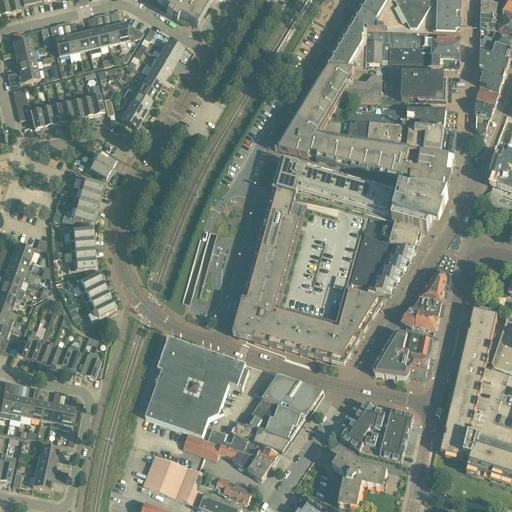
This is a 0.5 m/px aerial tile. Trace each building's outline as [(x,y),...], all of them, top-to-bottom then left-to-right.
[(0,0),(0,19),(10,17),(5,0),(0,0)] [(16,0),(5,0),(10,17),(20,15),(16,0)] [(31,0),(21,0),(23,8),(43,3),(42,0),(39,0),(32,2),(31,0)] [(160,0),(154,10),(171,21),(174,16),(196,30),(214,0),(160,0)] [(325,73),(355,74),(366,74),(367,35),(460,38),(461,2),(407,0),(366,0),(323,73),(325,73)] [(481,2),(481,19),(495,20),(496,17),(504,19),(504,18),(511,20),(511,0),(487,0),(492,2),(491,4),(484,2),(481,2)] [(481,19),(481,32),(499,38),(511,42),(511,20),(504,18),(504,19),(503,21),(495,20),(481,19)] [(125,26),(116,28),(114,29),(118,46),(129,44),(125,26)] [(114,29),(112,29),(104,31),(108,48),(118,46),(114,29)] [(56,30),(50,31),(53,44),(55,43),(58,60),(69,58),(65,40),(59,42),(56,30)] [(132,32),(132,39),(139,43),(143,37),(133,30),(132,32)] [(104,31),(96,33),(94,33),(98,51),(108,48),(104,31)] [(481,32),(480,44),(511,54),(511,42),(499,38),(481,32)] [(94,33),(92,34),(84,36),(89,53),(90,57),(99,55),(98,51),(94,33)] [(367,35),(367,46),(384,46),(384,51),(390,51),(415,52),(432,52),(460,53),(460,42),(424,41),(424,37),(367,35)] [(77,37),(74,38),(79,55),(89,53),(84,36),(77,37)] [(74,38),(72,38),(65,40),(69,58),(79,55),(74,38)] [(19,39),(12,41),(13,47),(15,55),(15,57),(33,53),(30,43),(20,45),(19,39)] [(159,46),(157,50),(178,62),(183,53),(168,44),(164,49),(159,46)] [(511,54),(480,44),(480,55),(487,57),(487,58),(509,66),(511,57),(511,54)] [(367,46),(366,66),(381,67),(382,63),(389,63),(390,51),(384,51),(384,46),(367,46)] [(157,50),(155,54),(160,57),(157,62),(173,71),(178,62),(157,50)] [(389,63),(389,69),(459,72),(460,53),(432,52),(415,52),(390,51),(389,63)] [(33,53),(15,57),(16,59),(17,67),(35,63),(33,53)] [(480,55),(480,66),(506,75),(509,66),(487,58),(487,57),(480,55)] [(112,61),(102,64),(104,70),(114,68),(112,61)] [(157,62),(152,70),(167,80),(173,71),(157,62)] [(17,67),(19,75),(20,77),(37,73),(35,63),(17,67)] [(480,66),(480,77),(502,85),(506,75),(480,66)] [(152,70),(147,79),(162,88),(167,80),(152,70)] [(113,71),(97,75),(98,79),(104,78),(118,74),(113,71)] [(20,77),(20,79),(22,87),(40,83),(37,73),(20,77)] [(325,73),(321,79),(350,82),(355,74),(325,73)] [(401,104),(418,105),(443,105),(443,98),(445,99),(446,98),(446,92),(445,91),(443,91),(444,83),(444,77),(402,76),(401,104)] [(143,77),(138,86),(157,97),(162,88),(147,79),(143,77)] [(479,89),(480,89),(499,96),(502,85),(480,77),(479,89)] [(321,79),(298,119),(329,122),(341,103),(381,107),(382,80),(372,79),(366,86),(354,85),(350,82),(321,79)] [(138,86),(133,95),(152,106),(157,97),(138,86)] [(95,97),(89,99),(90,101),(94,118),(104,116),(98,89),(94,90),(95,97)] [(481,92),(476,105),(494,111),(499,97),(498,97),(481,91),(481,92)] [(24,92),(13,95),(14,101),(26,98),(24,92)] [(82,93),(78,94),(84,121),(94,118),(90,101),(84,103),(82,93)] [(76,105),(70,106),(74,123),(84,121),(78,94),(73,95),(76,105)] [(133,95),(127,103),(147,115),(152,106),(133,95)] [(26,98),(14,101),(15,106),(27,104),(26,98)] [(62,98),(58,99),(58,102),(64,126),(74,123),(70,106),(64,107),(62,98)] [(56,109),(50,111),(54,128),(64,126),(58,102),(54,103),(56,109)] [(126,102),(121,111),(126,114),(141,123),(147,115),(127,103),(126,102)] [(30,115),(31,121),(34,133),(44,130),(38,106),(38,103),(34,104),(36,114),(30,115)] [(27,104),(15,106),(17,112),(28,110),(27,104)] [(43,105),(38,106),(44,130),(54,128),(50,111),(44,112),(43,105)] [(476,105),(476,107),(477,107),(476,118),(490,122),(491,122),(494,111),(476,105)] [(28,110),(17,112),(18,118),(30,115),(28,110)] [(350,125),(354,125),(370,127),(444,134),(446,114),(404,114),(381,112),(380,116),(351,114),(350,125)] [(126,114),(121,123),(136,132),(141,123),(126,114)] [(30,115),(18,118),(19,124),(31,121),(30,115)] [(477,127),(476,133),(476,135),(477,137),(479,138),(480,139),(482,139),(484,138),(486,137),(486,135),(487,130),(490,122),(476,118),(477,127)] [(296,119),(289,131),(290,131),(319,139),(329,122),(298,119),(296,119)] [(354,125),(352,145),(454,158),(457,135),(444,134),(370,127),(354,125)] [(289,131),(275,154),(276,154),(276,153),(309,162),(309,159),(284,153),(289,132),(290,131),(289,131)] [(289,132),(284,153),(309,159),(310,157),(318,159),(316,164),(402,185),(403,184),(410,186),(410,187),(433,190),(447,192),(452,176),(454,158),(352,145),(330,141),(319,139),(290,131),(289,132)] [(96,155),(85,173),(105,185),(115,167),(96,155)] [(497,169),(492,184),(498,185),(496,191),(498,191),(511,195),(511,160),(503,158),(501,164),(499,163),(499,165),(503,167),(502,170),(497,169)] [(274,193),(368,220),(432,238),(443,200),(402,190),(401,196),(393,194),(393,192),(308,171),(308,172),(299,170),(300,168),(282,164),(274,193)] [(64,218),(62,224),(73,227),(74,223),(90,228),(103,188),(81,182),(69,220),(64,218)] [(348,288),(368,220),(274,193),(273,195),(273,197),(233,341),(343,373),(384,306),(362,300),(348,289),(348,288)] [(369,225),(367,230),(417,244),(419,234),(395,228),(393,233),(385,231),(385,229),(369,225)] [(73,229),(62,230),(62,236),(69,236),(71,265),(67,265),(68,276),(72,275),(73,278),(77,278),(77,275),(94,273),(91,232),(73,233),(73,229)] [(367,230),(366,236),(382,240),(382,239),(391,241),(390,247),(414,254),(417,244),(367,230)] [(364,239),(361,251),(408,268),(409,266),(410,266),(414,254),(390,247),(364,239)] [(39,242),(36,252),(45,255),(46,244),(39,242)] [(8,253),(6,258),(12,260),(13,258),(30,264),(33,254),(16,248),(13,256),(8,253)] [(2,251),(0,256),(0,257),(11,262),(9,267),(28,274),(32,265),(30,264),(13,258),(12,260),(6,258),(8,253),(2,251)] [(361,251),(358,261),(402,277),(403,277),(404,275),(408,268),(361,251)] [(358,261),(354,272),(396,287),(397,287),(397,285),(402,277),(358,261)] [(9,267),(6,275),(5,277),(22,283),(24,284),(28,274),(9,267)] [(354,272),(350,286),(369,291),(368,294),(386,299),(387,296),(390,297),(391,296),(396,287),(354,272)] [(420,303),(414,313),(420,315),(439,319),(442,306),(444,307),(445,306),(444,306),(445,301),(446,302),(446,301),(443,300),(444,293),(449,294),(451,284),(449,275),(440,272),(433,276),(417,301),(420,303)] [(5,277),(5,279),(2,287),(19,293),(22,283),(5,277)] [(80,280),(65,284),(69,292),(76,288),(90,316),(86,318),(91,326),(108,318),(109,320),(116,316),(96,277),(84,283),(80,280)] [(0,291),(0,296),(15,302),(19,304),(22,294),(19,293),(2,287),(0,291)] [(0,307),(12,312),(15,302),(0,296),(0,307)] [(51,302),(49,309),(55,311),(58,305),(51,302)] [(66,308),(69,314),(77,310),(74,304),(66,308)] [(0,318),(8,321),(12,312),(0,307),(0,318)] [(69,315),(72,321),(79,318),(76,312),(69,315)] [(410,313),(402,327),(409,331),(409,334),(418,336),(419,331),(416,331),(420,315),(414,313),(411,312),(410,313)] [(469,335),(462,364),(485,369),(486,368),(497,318),(474,313),(470,330),(471,330),(470,335),(469,335)] [(420,315),(416,331),(419,331),(435,335),(439,319),(420,315)] [(0,318),(0,329),(9,332),(13,323),(8,321),(0,318)] [(508,321),(492,366),(494,370),(511,376),(511,319),(508,321)] [(0,329),(0,340),(1,341),(6,342),(9,332),(0,329)] [(396,335),(386,352),(430,361),(434,344),(433,343),(434,339),(418,336),(409,334),(408,338),(396,335)] [(22,341),(16,358),(26,362),(34,338),(30,337),(28,343),(22,341)] [(34,338),(26,362),(35,365),(41,348),(36,346),(39,340),(34,338)] [(162,374),(145,421),(203,441),(209,424),(224,417),(221,411),(229,389),(242,393),(249,374),(244,372),(246,368),(169,341),(158,372),(162,374)] [(41,348),(35,365),(45,369),(54,345),(50,344),(47,351),(41,348)] [(54,345),(45,369),(55,372),(56,369),(61,356),(60,355),(55,354),(58,347),(54,345)] [(61,356),(56,369),(65,372),(74,349),(70,347),(68,354),(62,352),(60,355),(61,356)] [(74,349),(65,372),(75,376),(81,359),(76,357),(78,350),(74,349)] [(386,352),(373,374),(375,379),(405,383),(410,381),(423,383),(425,382),(426,378),(430,361),(386,352)] [(81,359),(75,376),(84,379),(93,356),(89,355),(87,361),(81,359)] [(93,356),(84,379),(94,383),(101,366),(95,364),(97,358),(93,356)] [(461,370),(460,372),(484,378),(484,376),(485,369),(462,364),(461,370)] [(444,439),(440,456),(470,463),(467,472),(511,487),(511,452),(469,438),(484,378),(460,372),(445,434),(447,435),(446,440),(444,439)] [(238,425),(233,438),(282,456),(323,395),(278,379),(245,427),(238,425)] [(0,420),(9,422),(10,417),(14,399),(12,399),(13,393),(17,394),(19,388),(14,387),(11,386),(8,398),(3,397),(0,413),(0,420)] [(14,399),(10,417),(20,419),(24,402),(16,400),(17,394),(13,393),(12,399),(14,399)] [(24,402),(20,419),(30,421),(34,404),(32,403),(24,402)] [(34,404),(30,421),(40,423),(44,406),(36,404),(34,404)] [(44,406),(40,423),(50,426),(54,408),(52,407),(44,406)] [(411,432),(414,419),(387,412),(386,416),(376,414),(376,413),(365,406),(365,407),(348,432),(341,443),(360,455),(402,466),(405,454),(404,454),(410,431),(411,432)] [(50,426),(49,429),(59,432),(64,410),(56,408),(54,408),(50,426)] [(64,410),(59,432),(70,434),(74,412),(64,410)] [(207,444),(237,454),(243,457),(245,453),(248,445),(233,439),(231,446),(225,444),(227,437),(212,432),(208,443),(207,443),(207,444)] [(237,454),(207,444),(182,435),(181,439),(187,441),(183,451),(217,464),(220,457),(234,462),(237,454)] [(57,441),(56,447),(68,450),(69,444),(57,441)] [(33,459),(39,460),(57,463),(57,461),(59,451),(36,446),(33,459)] [(250,451),(245,453),(243,457),(247,458),(256,455),(259,457),(258,462),(274,468),(277,460),(275,459),(276,457),(252,447),(250,451)] [(274,468),(258,462),(247,458),(243,457),(237,454),(234,462),(233,465),(248,476),(254,479),(253,480),(260,484),(263,480),(265,481),(274,468)] [(5,457),(0,481),(0,484),(10,486),(13,469),(7,467),(9,458),(5,457)] [(342,457),(333,471),(345,480),(339,510),(350,511),(357,511),(363,489),(384,493),(388,476),(364,471),(342,457)] [(156,458),(144,488),(198,510),(203,498),(206,491),(210,493),(211,491),(224,496),(224,497),(224,498),(224,499),(225,499),(247,508),(252,495),(229,486),(230,484),(209,476),(208,478),(156,458)] [(39,460),(37,470),(55,473),(56,465),(57,463),(39,460)] [(37,470),(35,480),(53,483),(53,481),(55,473),(37,470)] [(15,476),(12,490),(19,491),(22,477),(20,477),(15,476)] [(35,480),(33,490),(50,493),(52,485),(53,483),(35,480)] [(198,510),(197,511),(238,511),(203,498),(198,510)] [(302,509),(299,511),(323,511),(308,501),(302,509)]
